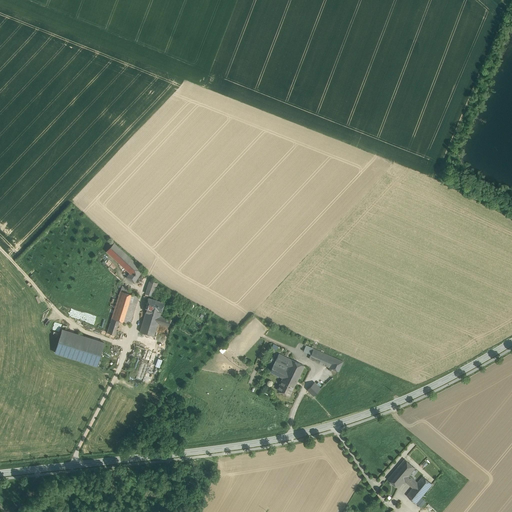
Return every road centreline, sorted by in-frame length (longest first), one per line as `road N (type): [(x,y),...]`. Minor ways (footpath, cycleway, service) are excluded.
road 1 (secondary): [(0,473),(293,435),(384,407),(511,341)]
road 2 (track): [(143,297),(75,464)]
road 3 (track): [(127,342),(70,324),(0,249)]
